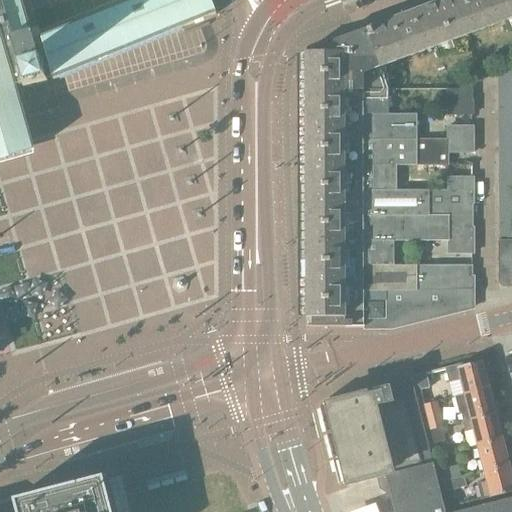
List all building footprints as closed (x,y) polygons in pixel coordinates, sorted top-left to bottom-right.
[(209,0),(0,0),(0,160),(34,151),(28,128),(23,111),(16,87),(22,86),(22,88),(36,84),(47,81),(46,79),(52,77),(53,80),(215,14),(209,0)] [(511,0),(444,0),(435,3),(450,41),(511,18),(511,0)] [(435,3),(366,29),(380,66),(450,41),(435,3)] [(333,51),(304,52),(305,115),(388,115),(388,90),(389,90),(385,78),(379,78),(375,68),(380,66),(366,29),(362,31),(333,41),(333,51)] [(157,43),(124,52),(129,72),(162,63),(157,43)] [(498,87),(511,86),(511,69),(498,75),(498,87)] [(472,102),(472,85),(458,90),(447,90),(447,116),(473,116),(473,102),(472,102)] [(498,100),(511,99),(511,86),(498,87),(498,100)] [(498,112),(511,112),(511,99),(498,100),(498,112)] [(498,125),(511,125),(511,112),(498,112),(498,125)] [(388,115),(305,115),(305,140),(416,140),(416,115),(388,115)] [(498,138),(511,137),(511,125),(498,125),(498,138)] [(472,127),(447,127),(447,140),(473,139),(473,127),(472,127)] [(498,151),(511,151),(511,137),(498,138),(498,151)] [(416,140),(305,140),(305,165),(395,165),(416,165),(447,165),(447,152),(472,152),(473,152),(473,139),(447,140),(416,140)] [(498,164),(511,164),(511,151),(498,151),(498,164)] [(498,177),(511,177),(511,164),(498,164),(498,177)] [(395,165),(305,165),(305,191),(396,191),(395,165)] [(498,190),(511,189),(511,177),(498,177),(498,190)] [(472,178),(447,178),(447,191),(473,191),(473,178),(472,178)] [(498,203),(511,203),(511,189),(498,190),(498,203)] [(396,191),(305,191),(305,216),(472,215),(472,203),(473,203),(473,191),(447,191),(396,191)] [(498,216),(511,215),(511,203),(498,203),(498,216)] [(472,215),(305,216),(305,241),(393,241),(448,241),(473,241),(473,228),(472,228),(472,215)] [(498,229),(511,229),(511,215),(498,216),(498,229)] [(511,229),(498,229),(498,242),(498,284),(502,287),(511,287),(511,229)] [(393,241),(305,241),(305,266),(394,266),(393,241)] [(473,241),(448,241),(448,254),(472,254),(473,254),(473,241)] [(394,266),(305,266),(305,291),(363,291),(386,291),(414,291),(473,291),(473,277),(472,277),(472,265),(394,266)] [(363,291),(305,291),(305,317),(311,317),(311,326),(305,326),(305,327),(344,327),(344,328),(363,328),(363,320),(363,291)] [(387,320),(363,320),(363,328),(392,327),(474,308),(472,301),(473,301),(473,291),(414,291),(386,291),(387,320)] [(463,395),(488,389),(481,363),(445,372),(448,383),(460,380),(463,394),(463,395)] [(414,380),(418,385),(421,390),(430,387),(427,376),(414,380)] [(470,421),(494,415),(488,389),(463,395),(463,394),(454,397),(458,414),(460,414),(462,422),(470,420),(470,421)] [(374,461),(378,475),(376,476),(379,489),(388,495),(392,494),(395,511),(511,511),(511,497),(457,511),(444,511),(431,461),(431,459),(419,462),(403,398),(375,405),(373,405),(370,393),(323,405),(340,470),(374,461)] [(419,462),(431,459),(415,395),(412,396),(412,395),(403,398),(419,462)] [(430,432),(441,429),(437,412),(435,402),(434,402),(423,405),(425,415),(430,432)] [(477,447),(501,440),(494,415),(470,421),(477,447)] [(430,432),(433,444),(444,441),(441,429),(430,432)] [(483,471),(507,465),(501,440),(477,447),(483,471)] [(481,500),(511,491),(511,484),(507,465),(483,471),(486,482),(477,484),(481,500)] [(442,481),(460,477),(457,466),(439,470),(442,481)] [(471,474),(460,477),(442,481),(445,491),(466,486),(464,482),(473,479),(471,474)] [(115,511),(106,475),(72,484),(0,502),(0,511),(115,511)] [(377,511),(374,503),(350,511),(377,511)]
